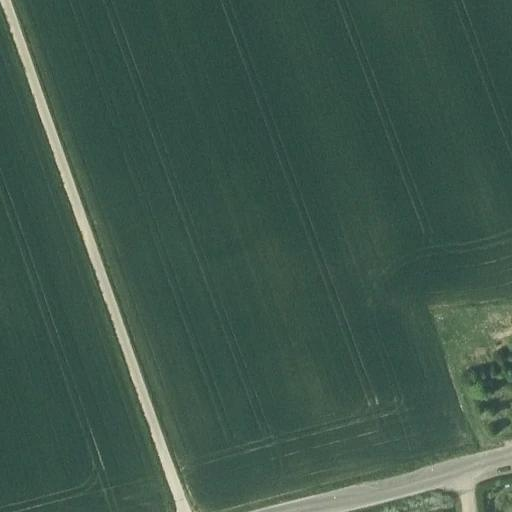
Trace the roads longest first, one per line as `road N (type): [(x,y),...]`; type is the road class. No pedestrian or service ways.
road 1 (track): [(10,0),(183,511)]
road 2 (tertiary): [(511,465),(312,511)]
